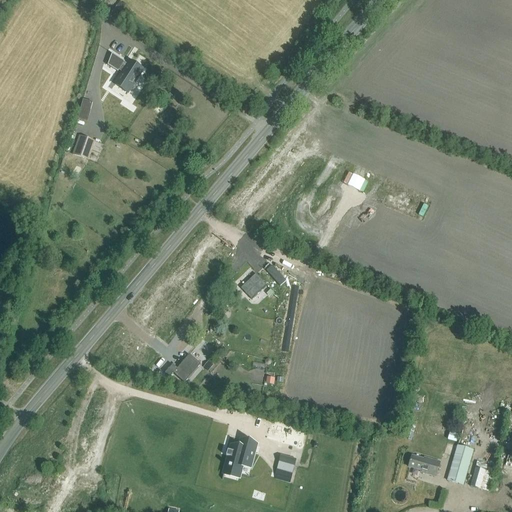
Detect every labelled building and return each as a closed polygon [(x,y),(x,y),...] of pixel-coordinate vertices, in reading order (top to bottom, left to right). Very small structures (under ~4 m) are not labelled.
[(112,54),(107,65),(118,72),(119,71),(122,73),(118,81),(131,89),(143,70),(130,61),(126,68),(123,65),(125,62),(112,54),(111,54),(112,54)] [(208,94),(202,104),(217,113),(209,126),(221,134),(218,139),(229,145),(240,127),(224,117),(230,107),(208,94)] [(81,108),(78,119),(87,122),(90,110),(81,108)] [(91,140),(79,136),(73,155),(84,159),(91,140)] [(257,275),(242,289),(253,300),(268,286),(257,275)] [(172,320),(159,333),(173,347),(186,334),(172,320)] [(148,371),(163,354),(153,345),(138,362),(148,371)] [(173,365),(164,374),(170,379),(174,374),(184,383),(200,364),(189,355),(177,368),(173,365)] [(417,422),(409,420),(406,419),(403,431),(414,434),(417,422)] [(460,442),(463,434),(454,431),(451,439),(460,442)] [(228,459),(222,479),(223,479),(227,466),(229,467),(229,468),(232,469),(232,468),(240,470),(240,471),(241,472),(243,465),(249,467),(249,468),(250,468),(256,445),(241,441),(239,448),(231,446),(230,452),(228,451),(227,452),(229,453),(228,458),(226,458),(226,459),(228,459)] [(473,450),(457,446),(447,481),(463,486),(473,450)] [(419,471),(435,475),(439,461),(423,456),(423,458),(411,455),(408,466),(420,469),(419,471)] [(296,460),(280,456),(274,479),(290,483),(296,460)] [(475,468),(470,486),(488,492),(493,473),(475,468)] [(87,511),(99,511),(101,499),(73,494),(70,509),(87,511)]
